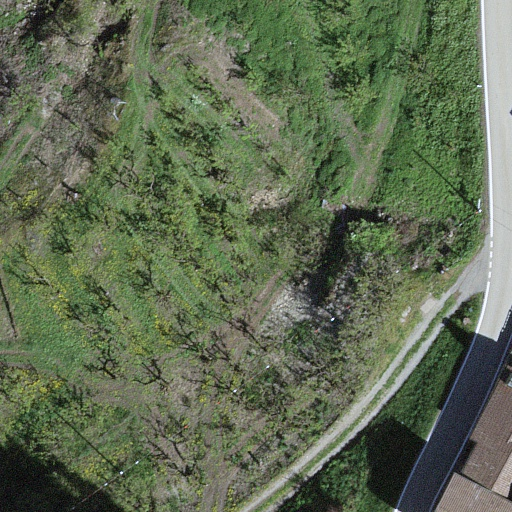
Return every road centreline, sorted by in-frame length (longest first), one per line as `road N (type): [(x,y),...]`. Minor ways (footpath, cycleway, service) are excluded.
road 1 (residential): [(506,250),(504,306),(423,511)]
road 2 (unclassified): [(499,0),(506,250)]
